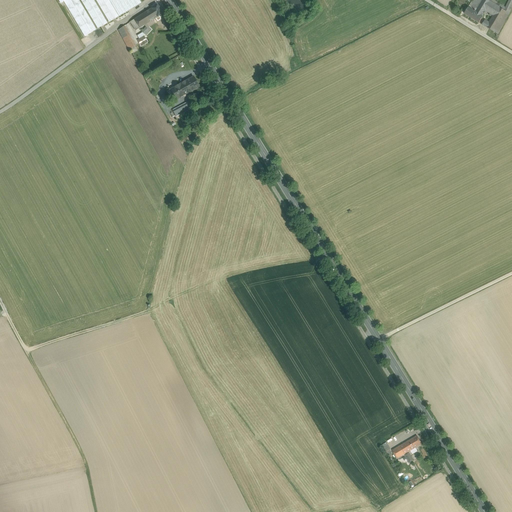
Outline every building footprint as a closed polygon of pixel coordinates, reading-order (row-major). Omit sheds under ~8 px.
[(93,0),(95,0),(109,22),(141,3),(139,0),(58,0),(60,3),(64,1),(84,36),(96,29),(78,0),(80,0),(98,29),(107,23),(93,0)] [(487,0),(472,0),(468,8),(483,17),(484,15),(483,14),(486,11),(493,15),(493,16),(489,23),(486,27),(498,34),(502,26),(509,14),(496,5),(487,0)] [(500,4),(497,3),(496,5),(509,14),(510,11),(505,8),(500,5),(500,4)] [(157,4),(151,8),(145,13),(150,21),(163,14),(157,4)] [(483,17),(468,8),(464,14),(479,23),(483,17)] [(145,13),(130,22),(136,30),(150,21),(145,13)] [(135,46),(124,26),(118,30),(129,50),(135,46)] [(144,36),(137,40),(141,47),(148,42),(144,36)] [(149,104),(129,66),(120,70),(141,109),(149,104)] [(140,109),(119,71),(109,76),(130,115),(140,109)] [(193,76),(174,87),(180,97),(199,87),(193,76)] [(108,77),(98,82),(119,121),(128,116),(129,115),(108,77)] [(180,97),(174,87),(170,89),(176,100),(180,97)] [(176,100),(170,89),(167,91),(173,101),(176,100)] [(172,110),(176,116),(191,108),(187,102),(172,110)] [(152,109),(142,115),(145,119),(155,114),(152,109)] [(174,150),(155,114),(145,119),(164,155),(174,150)] [(133,125),(128,116),(119,121),(117,122),(115,119),(109,123),(135,170),(153,161),(133,125)] [(163,156),(143,120),(133,125),(153,161),(163,156)] [(417,435),(406,442),(411,450),(422,444),(417,435)] [(406,442),(392,450),(397,458),(404,454),(411,450),(406,442)]
